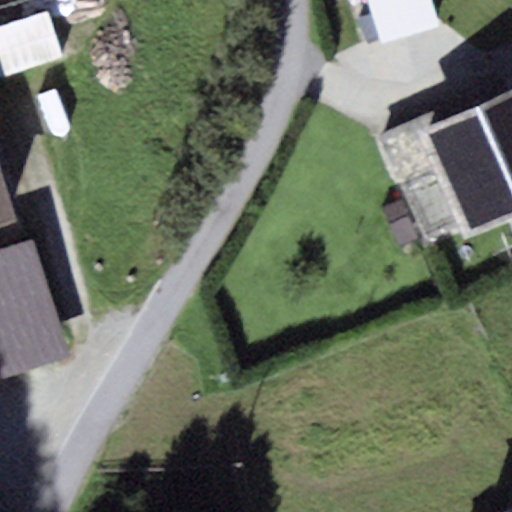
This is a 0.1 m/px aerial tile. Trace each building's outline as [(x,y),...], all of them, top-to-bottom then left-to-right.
[(434,0),(368,0),(383,46),(443,28),(434,0)] [(462,231),(468,244),(511,223),(511,93),(419,138),(462,231)] [(433,245),(462,231),(419,138),(413,124),(384,138),(433,245)] [(0,231),(17,226),(0,170),(0,231)] [(37,241),(0,252),(0,382),(75,358),(37,241)]
